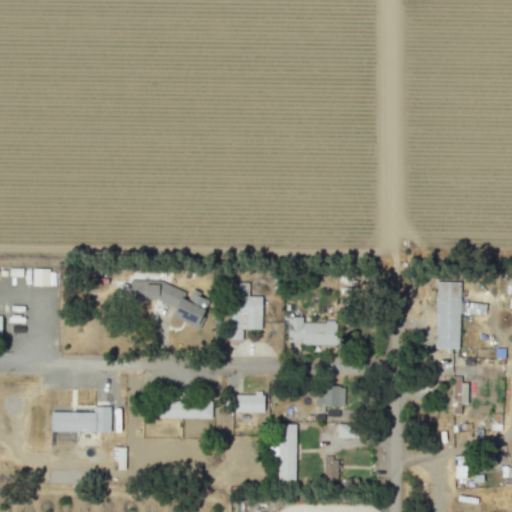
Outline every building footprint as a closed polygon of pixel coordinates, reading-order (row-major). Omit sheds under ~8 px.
[(48,268),(32,269),(32,286),(48,285),(48,268)] [(129,298),(153,299),(172,306),(172,318),(198,328),(199,321),(202,313),(203,294),(190,290),(184,291),(158,281),(130,280),(129,298)] [(261,296),(247,296),(247,283),(229,282),(228,340),(241,340),(241,329),(260,330),(261,296)] [(433,348),(457,349),(459,283),(435,282),(433,348)] [(302,321),(302,317),(287,316),(287,343),(335,344),(335,321),(302,321)] [(452,414),(459,414),(459,377),(451,377),(452,414)] [(314,406),(343,407),(344,386),(321,385),(321,397),(315,397),(314,406)] [(234,394),(234,412),(262,412),(263,391),(254,391),(254,395),(234,394)] [(210,419),(211,401),(150,399),(150,417),(210,419)] [(49,431),(109,432),(109,407),(92,406),(92,412),(50,411),(49,431)] [(337,438),(357,437),(357,423),(336,423),(337,438)] [(294,481),(295,424),(278,424),(276,480),(294,481)] [(124,447),(111,447),(111,461),(116,461),(116,469),(124,469),(124,447)] [(336,458),(322,457),(322,479),(336,479),(336,458)]
